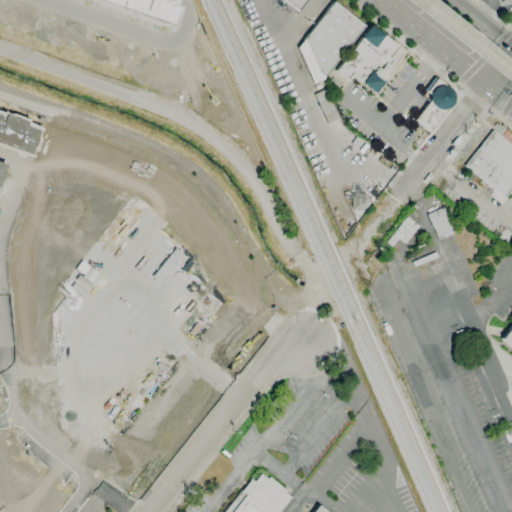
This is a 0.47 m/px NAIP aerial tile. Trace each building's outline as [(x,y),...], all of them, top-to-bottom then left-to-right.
[(169,0),(167,7),(171,8),(166,25),(94,0),(169,0)] [(305,0),(296,11),(281,0),(305,0)] [(332,1),(363,26),(323,77),(322,79),(312,84),(296,48),(332,1)] [(369,25),(404,52),(372,93),(351,76),(347,81),(333,71),(369,25)] [(449,107),(446,108),(447,110),(429,133),(413,120),(429,101),(428,97),(429,93),(426,91),(436,78),(445,84),(444,86),(449,89),(451,92),(452,95),(453,99),(451,103),(449,107)] [(312,94),(325,124),(336,119),(322,90),(312,94)] [(511,187),(504,198),(463,166),(491,131),(511,147),(511,187)] [(55,288),(83,253),(77,249),(113,203),(121,209),(132,195),(168,223),(162,230),(199,259),(185,277),(219,303),(99,459),(61,429),(50,315),(65,296),(55,288)] [(438,241),(426,215),(442,207),(454,233),(438,241)] [(404,244),(392,234),(406,217),(418,226),(404,244)] [(511,348),(500,339),(511,324),(511,348)] [(279,511),(222,511),(240,491),(241,491),(250,479),(253,482),(259,474),(266,479),(268,477),(285,491),(284,493),(290,498),(279,511)]
